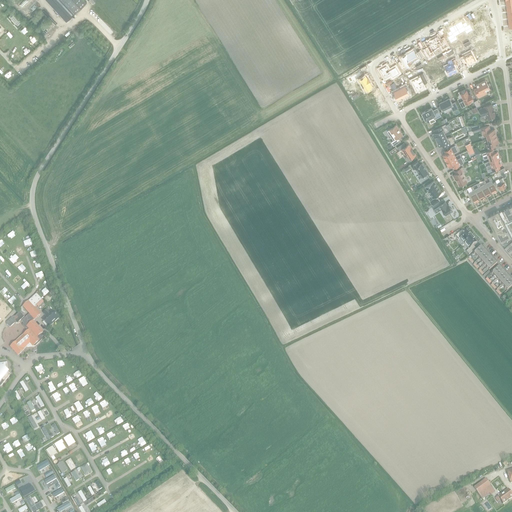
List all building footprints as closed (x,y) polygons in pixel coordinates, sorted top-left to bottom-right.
[(62,0),(47,0),(66,21),(75,13),(62,0)] [(62,0),(75,13),(87,2),(84,0),(62,0)] [(476,17),(471,19),(475,26),(487,20),(481,9),(474,13),(476,17)] [(460,34),(465,31),(466,34),(473,30),(469,24),(467,25),(465,22),(462,24),(461,21),(455,25),(460,34)] [(447,37),(451,43),(457,39),(455,36),(460,34),(455,25),(449,28),(450,31),(447,33),(449,36),(447,37)] [(437,36),(431,39),(436,48),(440,45),(442,49),(447,47),(443,39),(440,41),(437,36)] [(428,48),(425,50),(429,57),(433,55),(431,51),(436,48),(431,39),(425,42),(428,48)] [(479,47),(478,47),(482,55),(494,50),(490,42),(482,45),(481,42),(477,44),(479,47)] [(413,49),(407,53),(413,62),(424,56),(420,49),(415,52),(413,49)] [(471,51),(459,56),(463,63),(467,61),(468,64),(476,60),(471,51)] [(402,60),(398,62),(402,69),(413,62),(407,53),(401,56),(402,60)] [(449,64),(445,66),(449,74),(457,70),(455,67),(459,65),(455,57),(447,61),(449,64)] [(386,65),(380,69),(385,78),(391,74),(392,76),(399,73),(395,67),(389,70),(386,65)] [(428,69),(424,71),(429,80),(433,78),(435,80),(442,77),(438,68),(429,72),(428,69)] [(360,71),(348,79),(351,84),(359,80),(365,90),(372,86),(370,82),(371,82),(368,78),(366,75),(362,77),(361,75),(362,75),(360,71)] [(420,76),(412,80),(417,90),(424,86),(422,84),(427,81),(423,72),(419,74),(420,76)] [(474,89),(478,97),(484,94),(482,92),(490,89),(485,80),(476,85),(477,87),(474,89)] [(393,92),(397,100),(409,94),(405,86),(393,92)] [(368,92),(361,95),(365,102),(371,98),(372,100),(372,101),(377,110),(385,106),(379,96),(376,97),(372,90),(368,93),(368,92)] [(471,100),(473,99),(470,93),(468,94),(466,90),(460,93),(464,100),(463,101),(463,100),(459,102),(462,108),(465,106),(464,103),(465,102),(465,103),(471,100)] [(455,101),(452,103),(449,98),(445,100),(443,101),(439,103),(442,111),(450,107),(452,110),(458,108),(455,101)] [(493,109),(491,104),(484,106),(484,107),(479,109),(481,115),(486,114),(488,119),(495,117),(494,112),(493,109)] [(431,108),(422,113),(425,120),(433,116),(434,119),(440,116),(437,109),(433,111),(431,108)] [(398,137),(403,134),(396,124),(387,130),(393,140),(391,141),(394,145),(401,141),(398,137)] [(433,134),(432,134),(432,135),(434,138),(435,137),(436,140),(443,136),(442,134),(448,130),(445,124),(438,127),(440,130),(433,134)] [(487,139),(496,135),(494,129),(490,130),(489,125),(481,128),(483,136),(486,135),(487,139)] [(496,135),(487,139),(488,143),(486,144),(488,149),(496,146),(495,143),(499,142),(496,135)] [(436,140),(437,142),(436,143),(437,143),(438,146),(439,146),(446,142),(447,146),(454,142),(451,136),(444,139),(443,136),(436,140)] [(406,145),(404,142),(397,147),(399,150),(401,149),(406,155),(404,156),(407,160),(416,154),(414,153),(415,152),(412,148),(408,144),(406,145)] [(445,161),(455,156),(453,153),(457,151),(455,145),(447,149),(448,152),(443,155),(445,161)] [(489,161),(499,158),(497,151),(491,153),(490,150),(482,153),(484,159),(488,158),(489,161)] [(455,156),(445,161),(448,167),(454,164),(456,167),(464,163),(461,157),(456,159),(455,156)] [(499,158),(489,161),(490,164),(486,166),(488,172),(496,169),(495,166),(501,164),(499,158)] [(426,174),(428,172),(422,163),(419,165),(417,162),(411,166),(413,169),(415,168),(421,177),(420,178),(422,181),(428,177),(426,174)] [(455,179),(459,186),(467,182),(462,171),(464,171),(462,167),(454,171),(456,174),(453,175),(455,179)] [(491,194),(497,191),(491,181),(492,180),(490,176),(488,177),(490,181),(486,183),(484,180),(483,180),(491,194)] [(491,181),(497,191),(506,186),(502,178),(499,180),(500,181),(497,183),(496,181),(493,183),(492,180),(491,181)] [(433,180),(425,186),(433,198),(433,197),(434,198),(430,201),(433,205),(440,200),(437,196),(436,197),(436,196),(441,192),(433,180)] [(485,197),(491,194),(483,180),(482,181),(484,184),(480,186),(478,183),(485,197)] [(478,187),(474,189),(474,190),(479,200),(485,197),(478,183),(476,184),(478,187)] [(474,189),(472,186),(470,187),(472,190),(467,193),(473,203),(479,200),(474,190),(474,189)] [(439,205),(433,210),(435,213),(441,209),(446,215),(449,212),(449,213),(453,211),(448,204),(447,205),(445,201),(439,205)] [(498,210),(487,216),(488,219),(489,220),(500,240),(501,242),(500,243),(509,253),(511,256),(511,236),(505,223),(511,218),(511,204),(499,212),(498,210)] [(464,244),(472,237),(467,231),(465,233),(462,230),(455,237),(458,241),(460,239),(464,244)] [(466,251),(469,254),(476,248),(473,246),(477,242),(472,237),(464,244),(469,249),(466,251)] [(476,256),(484,249),(481,246),(473,253),(476,256)] [(486,252),(484,249),(476,256),(479,259),(486,252)] [(489,255),(486,252),(479,259),(481,262),(489,255)] [(492,258),(489,255),(481,262),(484,265),(492,258)] [(494,261),(492,258),(484,265),(486,268),(494,261)] [(497,263),(494,261),(486,268),(489,271),(497,263)] [(494,276),(502,269),(499,266),(491,273),(494,276)] [(504,272),(502,269),(494,276),(496,279),(504,272)] [(507,275),(504,272),(496,279),(499,282),(507,275)] [(510,278),(507,275),(499,282),(502,285),(510,278)] [(511,280),(510,278),(502,285),(504,288),(511,280)] [(22,306),(28,313),(34,307),(29,301),(22,306)] [(29,347),(32,345),(36,345),(39,342),(39,341),(40,340),(40,339),(40,338),(39,337),(38,336),(43,332),(33,321),(41,314),(36,308),(21,321),(24,324),(23,324),(23,325),(25,327),(26,327),(27,327),(29,330),(10,347),(18,355),(24,350),(23,349),(26,346),(26,347),(29,347)] [(52,311),(50,313),(47,309),(44,312),(47,315),(42,320),(47,326),(51,322),(52,324),(58,318),(52,311)] [(16,322),(18,322),(24,317),(20,312),(13,318),(12,319),(16,322)] [(18,324),(18,322),(16,322),(12,319),(13,318),(12,317),(6,323),(6,324),(8,326),(10,326),(13,323),(18,324)] [(0,387),(10,375),(8,372),(9,371),(5,369),(5,366),(5,363),(0,363),(0,387)] [(23,381),(20,383),(25,392),(28,390),(23,381)] [(44,406),(39,396),(35,398),(41,408),(44,406)] [(27,403),(31,412),(35,410),(30,401),(27,403)] [(31,416),(27,418),(34,430),(38,428),(31,416)] [(60,433),(55,424),(52,426),(57,435),(60,433)] [(51,439),(44,428),(41,429),(48,441),(51,439)] [(85,477),(88,475),(83,466),(80,467),(85,477)] [(80,480),(75,472),(71,473),(76,482),(80,480)] [(483,500),(495,492),(485,479),(474,487),(483,500)] [(7,494),(15,489),(13,485),(5,490),(7,494)] [(503,504),(511,497),(511,494),(508,489),(495,498),(498,502),(500,500),(503,504)] [(86,500),(81,491),(78,493),(83,502),(86,500)] [(10,500),(12,504),(22,498),(19,495),(10,500)] [(104,500),(97,505),(99,508),(106,503),(104,500)] [(61,511),(71,506),(69,502),(57,509),(58,511),(61,511)]
